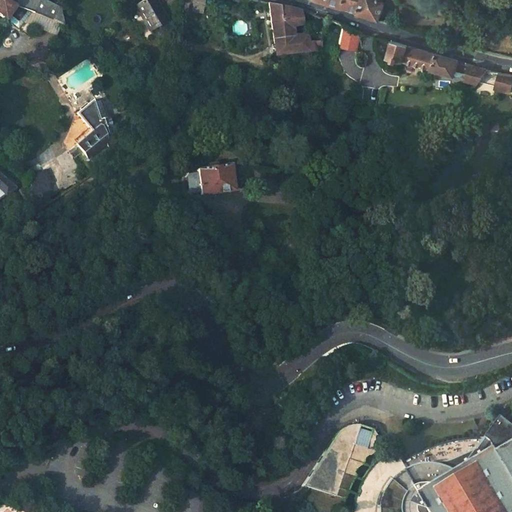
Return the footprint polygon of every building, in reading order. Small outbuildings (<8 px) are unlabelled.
[(60,8),(44,0),(0,0),(0,13),(5,18),(10,12),(19,18),(27,8),(62,23),(60,8)] [(169,19),(157,0),(140,0),(134,4),(150,30),(169,19)] [(204,0),(193,0),(192,12),(202,13),(204,0)] [(380,19),(385,4),(380,0),(323,0),(346,6),(380,19)] [(303,25),(301,11),(269,3),(276,56),(278,56),(278,61),(310,57),(309,52),(315,51),(315,47),(325,46),(324,41),(311,42),(310,35),(296,36),(295,27),(303,25)] [(354,52),(359,32),(340,28),(336,48),(354,52)] [(459,60),(394,41),(389,58),(406,63),(406,61),(434,69),(433,71),(454,77),(459,60)] [(488,69),(472,64),(468,79),(480,82),(481,80),(496,85),(495,87),(510,92),(511,84),(511,73),(494,70),(488,69)] [(100,121),(93,101),(78,113),(92,132),(76,142),(86,157),(109,142),(103,120),(100,121)] [(233,190),(229,164),(197,170),(197,173),(189,175),(187,177),(189,191),(192,193),(201,192),(201,195),(233,190)] [(0,174),(0,198),(14,187),(0,174)] [(36,210),(51,199),(36,176),(30,180),(34,203),(36,210)] [(34,203),(30,180),(20,191),(34,203)] [(236,221),(216,211),(212,219),(208,228),(227,238),(229,235),(234,237),(239,226),(234,224),(236,221)] [(225,336),(236,332),(231,319),(230,320),(226,311),(217,316),(222,329),(225,336)] [(260,415),(245,416),(245,437),(260,437),(260,415)] [(511,511),(511,418),(510,418),(494,438),(486,448),(474,453),(464,458),(454,461),(446,464),(440,465),(434,464),(426,465),(419,467),(412,470),(405,474),(398,480),(391,490),(388,496),(386,503),(385,511),(511,511)] [(341,430),(336,436),(304,486),(346,499),(351,486),(355,478),(365,464),(371,457),(383,445),(373,429),(360,425),(355,425),(350,425),(346,427),(341,430)] [(391,490),(398,480),(396,478),(392,483),(387,492),(383,499),(381,508),(380,511),(385,511),(386,503),(388,496),(391,490)]
